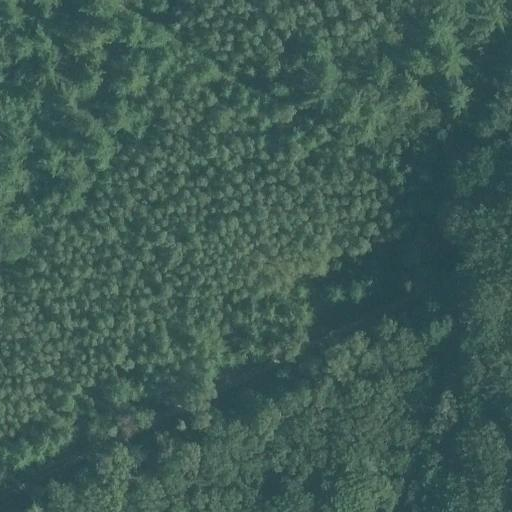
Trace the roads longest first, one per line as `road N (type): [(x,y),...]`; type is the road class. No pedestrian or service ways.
road 1 (track): [(511,250),(0,494)]
road 2 (track): [(459,184),(327,126),(153,24),(162,0)]
road 3 (track): [(511,40),(430,287)]
